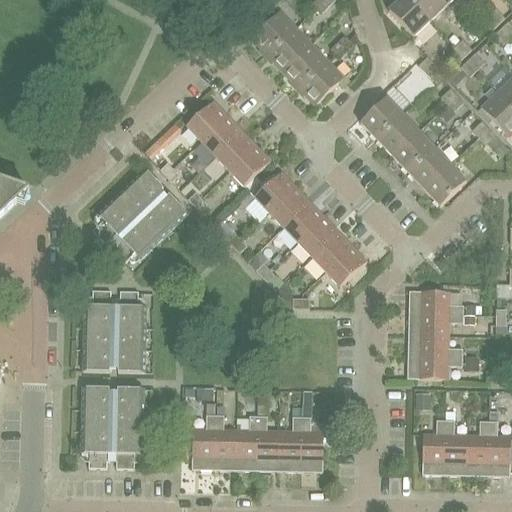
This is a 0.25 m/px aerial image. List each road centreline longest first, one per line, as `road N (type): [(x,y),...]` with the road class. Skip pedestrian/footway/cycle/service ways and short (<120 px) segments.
road 1 (residential): [(29,227),(206,56),(232,57),(315,144)]
road 2 (residential): [(367,511),(375,406),(367,316),(374,293),(413,257)]
road 3 (residential): [(315,144),(385,71),(366,0)]
road 4 (residential): [(30,505),(32,351)]
road 5 (residential): [(413,257),(325,166),(315,144)]
road 6 (residential): [(413,257),(484,189),(511,190)]
road 7 (residential): [(154,511),(30,505)]
road 8 (residential): [(32,351),(29,227)]
